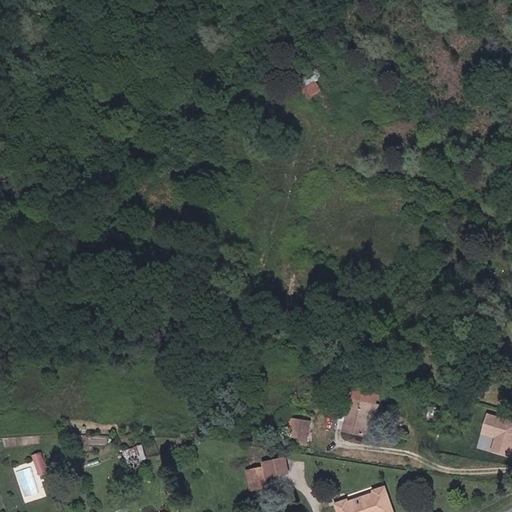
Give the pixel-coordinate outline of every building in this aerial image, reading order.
[(306,83),(300,77),(292,86),(298,92),(306,83)] [(344,435),(366,442),(372,444),(382,414),(376,411),(379,400),(358,393),(344,435)] [(511,419),(488,413),(483,432),(496,436),(493,449),(510,454),(511,447),(511,419)] [(304,422),(294,419),(291,442),(306,447),(308,431),(303,430),(304,422)] [(42,475),(36,455),(27,458),(34,477),(42,475)] [(280,479),(276,464),(258,467),(259,481),(280,479)] [(260,491),(258,472),(241,474),(243,493),(260,491)] [(343,511),(342,508),(331,511),(387,511),(382,496),(371,499),(372,502),(343,511)]
